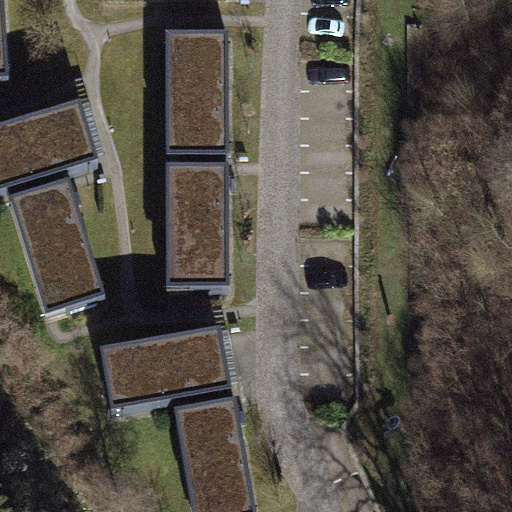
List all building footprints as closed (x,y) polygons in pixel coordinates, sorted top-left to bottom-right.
[(230,49),(175,50),(177,161),(232,160),(230,49)] [(78,121),(0,146),(0,196),(93,167),(78,121)] [(229,182),(176,182),(177,291),(230,291),(229,182)] [(71,198),(22,213),(54,317),(103,302),(71,198)] [(222,350),(113,368),(121,416),(230,397),(222,350)] [(252,511),(238,416),(188,424),(201,511),(252,511)]
